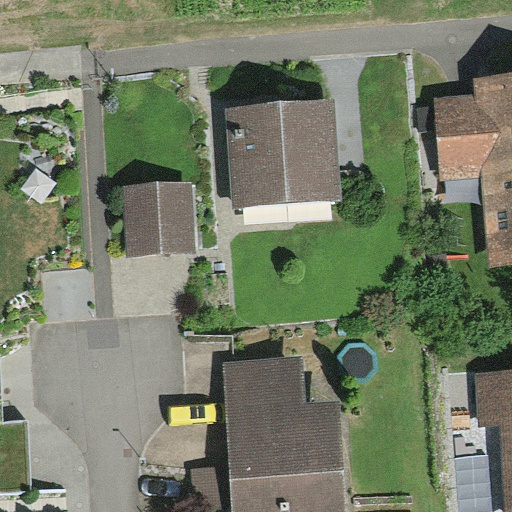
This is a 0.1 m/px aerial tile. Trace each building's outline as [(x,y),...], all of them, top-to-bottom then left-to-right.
[(497,240),(499,269),(511,268),(511,78),(476,81),(479,103),(437,106),(443,183),(487,180),(489,240),(497,240)] [(341,102),(226,109),(232,215),(347,208),(341,102)] [(196,187),(124,192),(128,257),(200,252),(196,187)] [(305,361),(226,366),(233,511),(351,511),(346,410),(308,412),(305,361)] [(507,427),(510,511),(511,511),(511,374),(477,376),(478,428),(507,427)] [(3,427),(0,385),(0,492),(36,492),(31,427),(3,427)]
